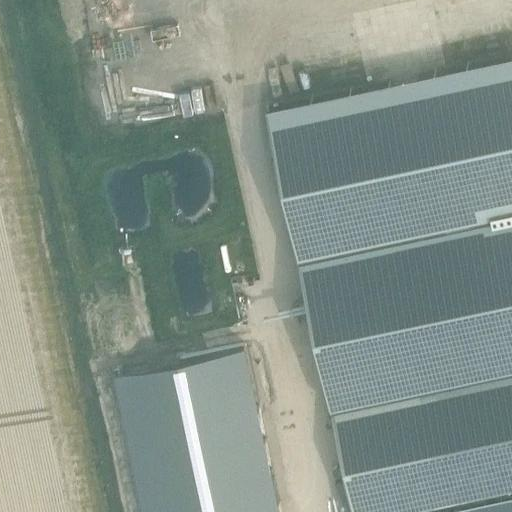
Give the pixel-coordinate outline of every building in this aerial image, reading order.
[(276,0),(252,3),(254,26),(301,21),(298,0),(276,0)] [(479,57),(511,52),(511,12),(496,15),(499,36),(476,40),(479,57)] [(511,53),(270,106),(336,407),(511,370),(511,53)] [(511,370),(336,407),(357,511),(388,511),(511,485),(511,370)] [(282,511),(259,406),(127,434),(143,511),(282,511)] [(511,511),(511,485),(388,511),(511,511)]
